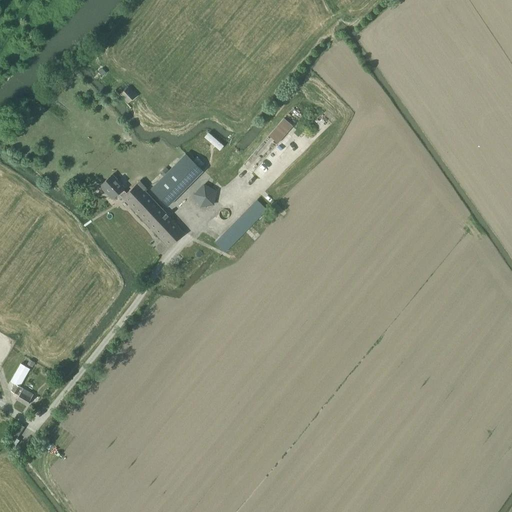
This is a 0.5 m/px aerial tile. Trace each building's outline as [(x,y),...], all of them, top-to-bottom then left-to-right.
[(120,94),(128,103),(136,96),(128,87),(120,94)] [(209,132),(205,136),(220,149),(224,145),(209,132)] [(150,190),(167,207),(202,171),(185,154),(150,190)] [(124,188),(112,175),(99,186),(112,199),(118,194),(168,247),(167,247),(184,232),(183,232),(145,192),(146,190),(145,189),(146,188),(140,182),(139,181),(126,194),(122,190),(124,188)] [(195,195),(200,206),(213,204),(215,192),(204,185),(195,195)] [(224,252),(239,237),(230,228),(215,243),(224,252)] [(16,400),(26,406),(33,395),(19,386),(29,369),(20,364),(10,381),(15,384),(11,392),(18,396),(16,400)]
